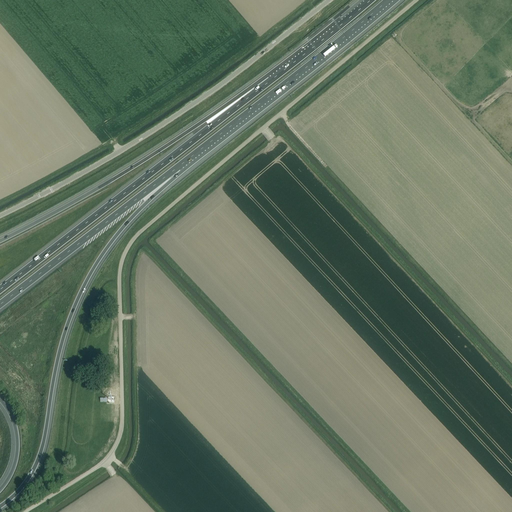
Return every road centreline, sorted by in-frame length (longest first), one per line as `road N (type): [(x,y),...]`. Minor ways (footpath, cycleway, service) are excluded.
road 1 (unclassified): [(23,511),(110,456),(125,433),(127,274),(135,243),(419,0)]
road 2 (motorway): [(310,49),(0,289)]
road 3 (unclassified): [(0,216),(129,144),(326,0)]
road 4 (motorway): [(0,505),(39,454),(58,355),(82,287),(118,231),(177,166)]
road 5 (motorway): [(310,49),(118,176),(0,239)]
road 6 (motorway): [(177,166),(388,0)]
road 7 (motorway): [(0,304),(177,166)]
